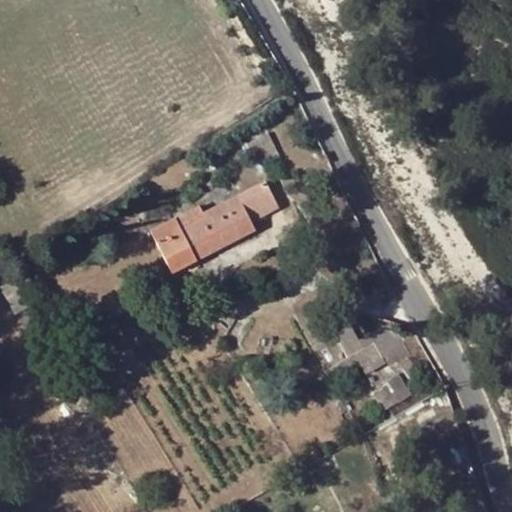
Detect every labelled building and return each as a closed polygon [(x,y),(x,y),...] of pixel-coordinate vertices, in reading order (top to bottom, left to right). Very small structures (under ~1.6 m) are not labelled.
[(268,133),(249,142),(262,168),(281,158),(268,133)] [(264,181),(235,196),(250,223),(278,208),(264,181)] [(198,204),(146,232),(164,267),(216,240),(222,250),(254,234),(250,223),(235,196),(201,213),(198,204)] [(216,240),(164,267),(168,276),(222,250),(216,240)] [(349,327),(332,337),(346,358),(323,372),(328,380),(359,362),(365,371),(393,354),(399,363),(410,356),(392,327),(357,340),(349,327)]
